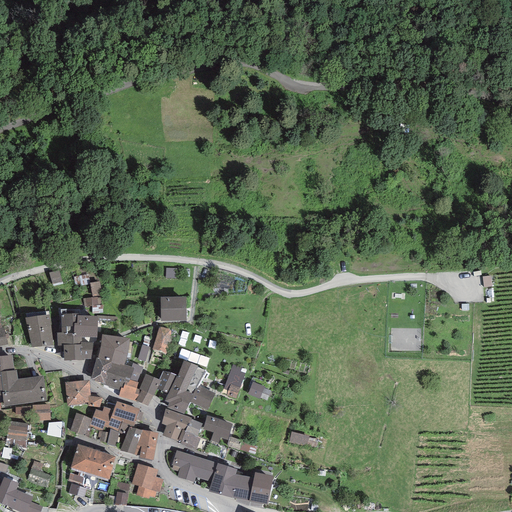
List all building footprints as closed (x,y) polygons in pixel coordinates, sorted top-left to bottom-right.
[(27,60),(16,60),(17,71),(27,71),(27,60)] [(177,268),(166,268),(165,278),(176,278),(177,268)] [(59,271),(49,273),(52,284),(61,282),(59,271)] [(88,274),(74,277),(76,287),(90,284),(89,283),(88,274)] [(99,281),(89,283),(90,284),(92,297),(102,295),(99,281)] [(100,296),(83,298),(84,307),(91,306),(101,305),(100,296)] [(185,297),(160,297),(161,321),(186,320),(185,297)] [(102,313),(101,305),(91,306),(92,314),(102,313)] [(61,333),(56,332),(57,346),(63,346),(63,345),(72,345),(72,334),(74,334),(74,323),(77,324),(77,316),(77,314),(79,314),(80,310),(61,310),(61,333)] [(53,345),(49,315),(25,318),(32,348),(53,345)] [(97,316),(77,316),(77,324),(74,323),(74,334),(72,334),(72,345),(80,345),(80,342),(93,342),(96,342),(97,316)] [(172,330),(159,326),(152,350),(165,353),(172,330)] [(130,338),(102,335),(101,347),(97,358),(112,363),(123,366),(124,365),(127,354),(130,338)] [(93,342),(80,342),(80,345),(80,360),(84,360),(84,359),(91,359),(93,342)] [(63,346),(64,361),(80,360),(80,345),(72,345),(63,345),(63,346)] [(149,347),(142,345),(137,360),(145,362),(149,347)] [(0,395),(2,395),(2,393),(3,393),(0,372),(14,370),(12,356),(0,356),(0,395)] [(112,363),(97,358),(96,357),(90,379),(104,384),(105,384),(112,363)] [(177,377),(176,376),(167,394),(165,401),(168,403),(167,408),(184,414),(189,402),(207,410),(215,393),(199,386),(206,371),(197,368),(198,366),(184,361),(177,377)] [(131,367),(124,365),(123,366),(112,363),(105,384),(104,384),(103,385),(120,390),(121,388),(123,389),(125,382),(129,383),(130,380),(134,368),(131,367)] [(133,363),(131,367),(134,368),(130,380),(137,382),(143,367),(133,363)] [(246,370),(232,365),(223,389),(228,391),(227,396),(235,399),(246,370)] [(4,407),(47,401),(43,376),(18,379),(16,370),(14,370),(0,372),(3,393),(2,393),(2,395),(4,407)] [(176,375),(162,371),(159,380),(161,380),(157,389),(167,394),(176,376),(176,375)] [(159,380),(145,374),(139,389),(136,388),(135,393),(138,395),(136,401),(148,406),(157,389),(161,380),(159,380)] [(90,396),(89,380),(65,383),(67,405),(87,403),(89,403),(88,396),(90,396)] [(120,390),(118,396),(135,402),(136,401),(138,395),(135,393),(136,388),(138,382),(137,382),(130,380),(129,383),(125,382),(123,389),(121,388),(120,390)] [(265,387),(252,382),(247,395),(260,400),(260,398),(267,401),(271,391),(264,388),(265,387)] [(100,408),(101,398),(90,396),(88,396),(89,403),(87,403),(88,406),(100,408)] [(139,409),(116,401),(113,410),(110,418),(121,422),(134,426),(139,409)] [(49,404),(32,405),(33,421),(50,420),(49,404)] [(118,431),(121,422),(110,418),(113,410),(104,406),(102,411),(95,409),(91,419),(89,427),(98,431),(102,431),(104,426),(108,428),(108,427),(110,428),(118,431)] [(191,419),(191,418),(165,409),(161,424),(166,426),(162,435),(178,441),(182,431),(185,432),(188,424),(189,424),(191,419)] [(91,419),(76,413),(69,430),(84,436),(87,426),(89,427),(91,419)] [(233,424),(207,416),(203,428),(213,432),(210,441),(218,443),(220,438),(227,440),(233,424)] [(202,424),(191,419),(189,424),(188,424),(185,432),(198,437),(202,424)] [(29,424),(9,421),(5,445),(25,448),(29,424)] [(120,451),(133,455),(136,446),(141,430),(129,427),(120,451)] [(118,431),(110,428),(109,433),(107,444),(116,447),(118,431)] [(158,433),(143,430),(141,430),(136,446),(155,449),(158,433)] [(107,444),(109,433),(102,431),(98,431),(97,437),(100,438),(99,442),(107,444)] [(201,438),(198,437),(185,432),(182,431),(178,441),(177,443),(196,450),(201,438)] [(308,436),(291,432),(289,442),(306,446),(308,436)] [(229,448),(257,453),(259,444),(231,440),(229,448)] [(89,473),(97,451),(78,445),(70,467),(89,473)] [(155,449),(136,446),(133,455),(139,456),(139,458),(153,460),(155,449)] [(116,457),(97,451),(89,473),(108,479),(116,457)] [(210,481),(215,462),(175,451),(171,465),(179,468),(176,477),(194,482),(195,477),(210,481)] [(43,464),(33,461),(26,481),(46,489),(51,476),(40,472),(43,464)] [(237,469),(217,463),(211,482),(208,492),(232,498),(249,501),(254,478),(236,474),(237,469)] [(159,493),(163,479),(156,477),(158,470),(138,464),(131,484),(138,486),(136,495),(148,499),(149,496),(155,498),(156,492),(159,493)] [(267,505),(273,476),(255,472),(254,478),(249,501),(267,505)] [(70,473),(68,479),(81,483),(83,477),(70,473)] [(0,503),(20,511),(25,511),(30,502),(33,497),(16,489),(18,483),(4,477),(0,485),(0,503)] [(130,484),(117,482),(115,505),(126,506),(130,484)] [(86,489),(71,484),(68,493),(84,498),(86,489)] [(40,511),(43,507),(30,502),(25,511),(40,511)]
